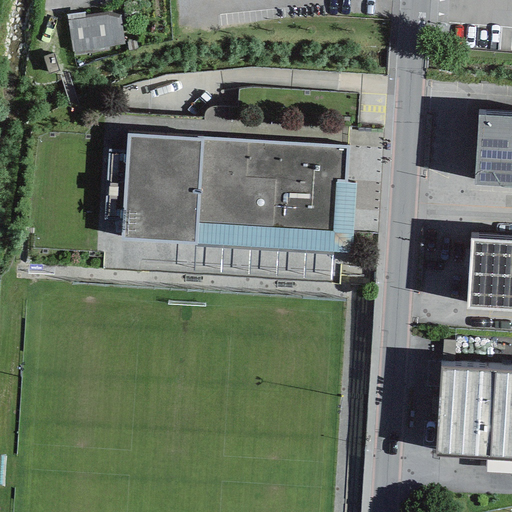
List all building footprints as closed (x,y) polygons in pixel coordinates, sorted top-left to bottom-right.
[(129,55),(127,17),(73,20),(75,58),(129,55)] [(511,111),(479,110),(475,181),(511,182),(511,111)] [(345,149),(124,139),(119,245),(199,249),(199,238),(340,244),(345,149)] [(511,244),(464,243),(458,311),(511,313),(511,244)] [(511,375),(437,372),(433,453),(511,456),(511,375)]
